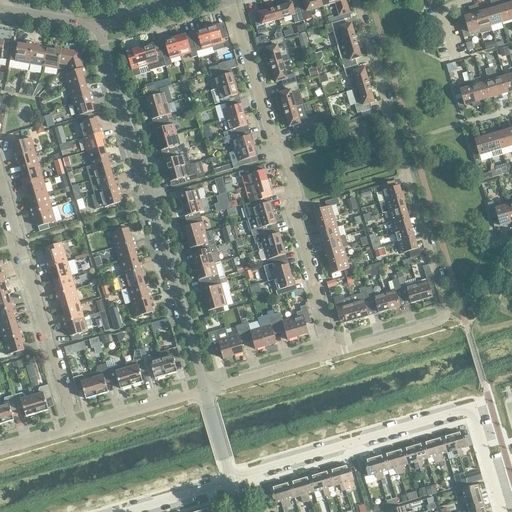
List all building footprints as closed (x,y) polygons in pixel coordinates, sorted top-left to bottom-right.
[(323,7),(321,0),(303,0),(304,6),(299,8),(303,21),(312,19),(309,11),(323,7)] [(345,0),(321,0),(323,7),(337,3),(341,15),(349,13),(345,0)] [(494,0),(490,1),(492,9),(486,11),(491,26),(502,23),(497,8),(496,5),(494,0)] [(303,21),(299,8),(294,9),(292,4),(275,9),(278,20),(292,16),(294,24),(303,21)] [(511,20),(511,18),(508,4),(497,8),(502,23),(511,20)] [(278,20),(275,9),(258,14),(260,19),(254,21),(258,34),(267,32),(264,24),(278,20)] [(475,14),(480,34),(481,35),(492,31),(491,26),(486,11),(475,14)] [(464,39),(480,34),(475,14),(464,17),(465,23),(460,24),(464,39)] [(333,32),(335,32),(339,46),(356,41),(351,24),(345,25),(344,20),(330,24),(333,32)] [(327,34),(333,32),(330,24),(324,26),(327,34)] [(218,26),(207,29),(212,47),(223,44),(222,40),(228,38),(226,33),(220,35),(218,26)] [(202,50),(212,47),(207,29),(196,32),(199,41),(194,43),(195,48),(201,46),(202,50)] [(175,38),(180,56),(191,53),(193,59),(198,58),(195,48),(194,43),(191,33),(175,38)] [(301,34),(306,54),(311,53),(305,33),(301,34)] [(265,36),(259,37),(261,44),(267,43),(265,36)] [(166,66),(166,67),(172,65),(170,60),(180,56),(175,38),(164,41),(164,42),(159,44),(166,66)] [(266,49),(271,66),(282,63),(290,60),(283,38),(270,42),(272,47),(266,49)] [(339,46),(343,60),(341,60),(344,69),(357,65),(355,59),(361,58),(356,41),(339,46)] [(10,61),(29,64),(33,44),(27,43),(26,46),(13,43),(10,61)] [(39,45),(33,44),(29,64),(43,67),(47,49),(39,48),(39,45)] [(153,45),(143,48),(148,66),(149,71),(166,66),(159,44),(153,45)] [(55,50),(47,49),(43,67),(58,69),(59,62),(68,64),(76,55),(72,51),(62,50),(62,49),(55,47),(55,50)] [(126,53),(130,67),(133,77),(150,72),(149,71),(148,66),(143,48),(132,51),(126,53)] [(507,48),(499,50),(501,58),(509,56),(507,48)] [(76,55),(68,64),(70,72),(64,74),(68,89),(85,84),(83,76),(86,75),(84,69),(83,69),(80,59),(76,55)] [(283,87),(297,83),(294,74),(286,76),(282,63),(271,66),(276,83),(282,81),(283,87)] [(357,65),(344,69),(346,77),(348,77),(352,91),(369,86),(364,69),(359,70),(357,65)] [(491,75),(498,99),(502,98),(501,95),(508,93),(504,77),(497,79),(493,67),(489,68),(491,75)] [(316,68),(310,69),(312,77),(318,75),(316,68)] [(498,99),(491,75),(489,68),(485,70),(488,82),(482,84),(486,99),(493,97),(494,100),(498,99)] [(212,81),(214,80),(216,90),(235,84),(231,74),(230,74),(228,69),(210,75),(212,81)] [(467,75),(469,81),(476,105),(480,104),(479,101),(486,99),(482,84),(480,78),(474,80),(472,74),(467,75)] [(182,80),(173,84),(176,91),(185,87),(182,80)] [(464,105),(464,106),(471,104),(472,107),(476,105),(469,81),(465,82),(465,84),(458,86),(462,99),(456,100),(458,107),(464,105)] [(303,105),(299,91),(297,83),(283,87),(285,92),(279,94),(284,111),(302,106),(303,105)] [(88,91),(85,84),(68,89),(72,102),(92,97),(90,90),(88,91)] [(223,99),(225,104),(237,100),(236,95),(238,95),(235,84),(216,90),(219,100),(223,99)] [(369,86),(352,91),(356,105),(354,105),(357,114),(370,110),(369,104),(374,103),(369,86)] [(146,99),(149,109),(167,104),(164,93),(160,94),(159,90),(146,93),(148,98),(146,99)] [(92,97),(72,102),(76,117),(94,112),(91,104),(94,103),(92,97)] [(172,113),(186,111),(184,98),(170,100),(172,113)] [(194,112),(190,98),(185,100),(189,113),(194,112)] [(222,110),(226,121),(244,115),(241,105),(239,105),(237,100),(225,104),(226,109),(222,110)] [(149,109),(151,114),(152,120),(154,119),(155,124),(168,121),(167,116),(171,115),(167,104),(149,109)] [(295,126),(296,132),(310,128),(307,119),(306,119),(302,106),(284,111),(289,128),(295,126)] [(323,128),(333,125),(329,113),(319,116),(323,128)] [(233,130),(234,135),(247,131),(245,127),(247,126),(244,115),(226,121),(229,131),(233,130)] [(78,124),(83,139),(103,133),(101,126),(98,127),(96,119),(78,124)] [(155,130),(158,140),(177,135),(173,124),(170,126),(168,121),(155,124),(157,129),(155,130)] [(44,132),(43,128),(42,125),(34,127),(36,135),(44,132)] [(54,129),(56,137),(63,135),(61,127),(54,129)] [(235,140),(232,141),(230,142),(233,152),(235,152),(253,146),(250,136),(248,136),(247,131),(234,135),(235,140)] [(496,134),(503,155),(511,152),(511,146),(507,131),(496,134)] [(105,139),(103,133),(83,139),(87,152),(104,147),(102,140),(105,139)] [(486,137),(490,153),(492,158),(503,155),(496,134),(486,137)] [(183,149),(185,149),(184,143),(179,145),(177,135),(158,140),(161,151),(163,151),(165,155),(177,152),(184,150),(183,149)] [(471,149),(475,161),(480,160),(479,156),(490,153),(486,137),(474,140),(476,147),(471,149)] [(15,159),(35,153),(31,139),(13,144),(16,152),(13,152),(15,159)] [(59,145),(61,153),(70,151),(67,143),(59,145)] [(256,157),(253,146),(235,152),(238,162),(232,164),(233,169),(256,162),(254,158),(256,157)] [(104,147),(87,152),(91,166),(111,160),(109,154),(106,155),(104,147)] [(187,154),(187,153),(189,153),(187,148),(185,149),(183,149),(184,150),(177,152),(165,155),(166,160),(164,161),(167,172),(190,165),(187,154)] [(208,159),(206,149),(200,151),(202,161),(208,159)] [(209,155),(214,158),(218,153),(213,150),(209,155)] [(19,164),(22,172),(39,167),(35,153),(15,159),(16,165),(19,164)] [(54,162),(60,161),(58,154),(51,156),(53,163),(54,162)] [(111,160),(91,166),(86,168),(90,181),(95,180),(112,175),(110,167),(113,166),(111,160)] [(60,176),(64,174),(60,161),(54,162),(58,176),(60,176)] [(167,172),(169,176),(171,182),(172,182),(174,187),(198,179),(197,175),(196,175),(193,164),(190,165),(167,172)] [(261,166),(238,173),(240,178),(241,177),(244,188),(249,187),(249,186),(267,181),(264,170),(262,171),(261,166)] [(39,167),(22,172),(24,179),(21,180),(23,186),(43,180),(39,167)] [(94,195),(99,194),(119,188),(117,182),(114,183),(112,175),(95,180),(90,181),(94,195)] [(227,193),(224,186),(222,178),(214,180),(219,196),(227,193)] [(27,192),(30,199),(47,194),(43,180),(23,186),(25,192),(27,192)] [(256,196),(258,201),(266,198),(270,197),(269,192),(270,192),(267,181),(249,186),(249,187),(252,197),(256,196)] [(385,202),(402,197),(399,186),(395,187),(394,182),(372,188),(374,194),(376,194),(379,203),(381,203),(385,202)] [(179,196),(182,206),(200,201),(197,190),(203,189),(201,184),(179,190),(180,195),(179,196)] [(121,194),(119,188),(99,194),(103,208),(120,203),(118,195),(121,194)] [(29,208),(31,214),(51,208),(47,194),(30,199),(32,207),(29,208)] [(384,214),(388,212),(405,207),(402,197),(385,202),(381,203),(384,214)] [(250,203),(254,219),(273,213),(269,203),(268,203),(266,198),(258,201),(250,203)] [(317,222),(334,217),(331,207),(339,204),(337,199),(325,202),(326,208),(313,211),(317,222)] [(358,210),(354,199),(347,201),(350,213),(358,210)] [(187,216),(188,221),(201,218),(199,213),(203,211),(200,201),(182,206),(185,217),(187,216)] [(493,202),(487,204),(491,217),(496,215),(500,226),(511,223),(506,206),(495,209),(493,202)] [(405,207),(388,212),(384,214),(385,219),(390,218),(391,223),(408,218),(405,207)] [(57,227),(51,208),(31,214),(33,220),(36,219),(39,232),(57,227)] [(273,213),(254,219),(248,221),(253,236),(263,233),(275,229),(274,224),(276,224),(273,213)] [(317,222),(320,232),(337,227),(334,217),(317,222)] [(201,218),(188,221),(184,222),(186,227),(184,228),(187,238),(205,233),(201,218)] [(411,228),(408,218),(391,223),(394,233),(411,228)] [(320,232),(323,243),(340,238),(337,227),(320,232)] [(414,238),(411,228),(394,233),(397,243),(414,238)] [(111,234),(115,248),(135,242),(133,236),(130,237),(128,229),(111,234)] [(282,244),(279,234),(277,234),(275,229),(263,233),(253,236),(255,244),(257,244),(259,251),(282,244)] [(192,249),(193,253),(206,250),(205,245),(209,244),(205,233),(187,238),(190,249),(192,249)] [(392,240),(390,233),(380,236),(382,243),(392,240)] [(234,241),(232,235),(224,237),(225,244),(234,241)] [(341,243),(340,238),(323,243),(326,253),(343,248),(347,247),(345,242),(341,243)] [(378,238),(376,238),(370,240),(373,250),(381,248),(378,238)] [(414,238),(397,243),(400,254),(418,249),(414,238)] [(137,248),(135,242),(115,248),(119,262),(136,257),(134,249),(137,248)] [(45,262),(47,268),(67,262),(62,243),(45,248),(46,253),(48,261),(45,262)] [(268,265),(272,264),(285,260),(283,255),(285,255),(282,244),(259,251),(258,253),(260,261),(262,262),(267,260),(268,265)] [(326,253),(329,264),(346,258),(343,248),(326,253)] [(209,249),(206,250),(193,253),(195,258),(193,259),(196,270),(215,264),(219,263),(219,261),(219,259),(217,258),(213,259),(211,254),(210,254),(209,249)] [(383,256),(381,249),(374,251),(377,258),(383,256)] [(138,264),(136,257),(119,262),(123,276),(143,270),(141,263),(138,264)] [(346,258),(329,264),(332,274),(349,269),(346,258)] [(268,282),(273,281),(291,275),(288,265),(286,265),(285,260),(272,264),(268,265),(263,267),(268,282)] [(52,273),(54,281),(71,276),(67,262),(47,268),(49,274),(52,273)] [(215,264),(196,270),(199,280),(201,280),(203,285),(219,280),(218,275),(215,264)] [(145,276),(143,270),(123,276),(127,289),(144,284),(142,277),(145,276)] [(427,281),(416,284),(421,301),(432,298),(428,284),(434,282),(430,270),(424,271),(427,281)] [(406,287),(402,274),(397,276),(398,279),(401,292),(406,290),(411,304),(421,301),(416,284),(406,287)] [(294,286),(291,275),(273,281),(276,291),(277,296),(294,291),(292,287),(294,286)] [(53,290),(55,296),(75,290),(71,276),(54,281),(56,289),(53,290)] [(394,290),(384,293),(389,310),(400,307),(396,293),(401,292),(398,279),(392,281),(394,290)] [(0,281),(0,296),(8,295),(6,287),(8,286),(7,280),(0,281)] [(205,301),(224,295),(221,285),(220,285),(219,280),(203,285),(204,289),(202,290),(205,301)] [(335,281),(326,283),(328,289),(337,287),(335,281)] [(259,282),(253,284),(255,292),(261,290),(259,282)] [(147,292),(144,284),(127,289),(131,303),(151,297),(149,291),(147,292)] [(389,310),(384,293),(374,296),(371,287),(365,289),(369,301),(374,300),(378,313),(389,310)] [(351,298),(352,303),(357,320),(368,317),(364,303),(369,301),(365,289),(359,290),(361,296),(358,297),(357,296),(351,298)] [(60,301),(62,309),(79,304),(75,290),(55,296),(57,302),(60,301)] [(0,296),(0,311),(15,308),(13,301),(10,302),(8,295),(0,296)] [(205,301),(207,306),(209,311),(210,311),(212,316),(224,312),(223,307),(227,306),(224,295),(205,301)] [(346,323),(357,320),(352,303),(351,298),(351,297),(340,300),(339,296),(333,298),(336,307),(335,307),(340,322),(345,320),(346,323)] [(153,303),(151,297),(131,303),(135,317),(153,312),(150,304),(153,303)] [(61,317),(63,323),(83,317),(79,304),(62,309),(64,316),(61,317)] [(300,307),(301,312),(296,313),(298,317),(292,319),(298,337),(308,334),(304,321),(310,319),(306,306),(300,307)] [(16,314),(15,308),(0,311),(0,326),(16,322),(14,315),(16,314)] [(108,310),(110,318),(117,316),(114,308),(108,310)] [(282,322),(281,318),(280,313),(274,315),(278,329),(283,327),(287,340),(298,337),(292,319),(282,322)] [(270,325),(260,328),(266,347),(276,343),(272,331),(278,329),(274,315),(268,317),(270,325)] [(83,317),(63,323),(65,330),(68,329),(70,337),(88,332),(83,317)] [(0,326),(0,332),(2,341),(23,335),(21,329),(18,330),(16,322),(0,326)] [(242,325),(246,338),(251,337),(255,350),(266,347),(260,328),(250,331),(248,323),(242,325)] [(238,335),(228,338),(233,356),(244,353),(240,340),(246,338),(242,325),(236,327),(238,335)] [(228,338),(226,330),(225,330),(216,333),(215,332),(208,334),(212,348),(219,346),(223,359),(233,356),(228,338)] [(23,335),(2,341),(7,355),(24,350),(22,342),(25,341),(23,335)] [(100,337),(102,344),(109,341),(108,335),(100,337)] [(99,337),(91,340),(93,348),(101,346),(99,337)] [(159,353),(161,358),(166,376),(177,373),(174,361),(180,360),(177,348),(159,353)] [(155,379),(166,376),(161,358),(159,353),(142,358),(145,370),(151,368),(155,379)] [(139,372),(145,370),(142,358),(133,360),(132,367),(126,369),(131,386),(143,383),(139,372)] [(33,363),(26,366),(31,382),(32,382),(37,380),(38,380),(33,363)] [(91,374),(92,379),(97,396),(108,393),(105,382),(111,380),(107,368),(106,364),(97,367),(96,373),(91,374)] [(107,368),(111,380),(112,385),(118,383),(120,389),(131,386),(126,369),(121,370),(116,365),(107,368)] [(97,396),(92,379),(86,380),(82,375),(73,378),(76,390),(82,388),(86,400),(97,396)] [(38,395),(32,396),(37,414),(48,411),(45,399),(51,398),(48,385),(39,388),(38,395)] [(37,414),(32,396),(26,398),(22,393),(13,396),(17,408),(23,406),(26,417),(37,414)] [(3,405),(0,405),(0,415),(3,424),(14,421),(11,410),(17,408),(13,396),(4,398),(3,405)] [(462,431),(452,434),(458,457),(462,456),(460,449),(467,447),(462,431)] [(458,457),(452,434),(442,437),(447,453),(453,452),(455,458),(458,457)] [(442,437),(432,440),(439,463),(443,462),(441,455),(447,453),(442,437)] [(422,443),(427,459),(433,457),(435,464),(439,463),(432,440),(422,443)] [(422,443),(413,446),(419,469),(423,467),(421,461),(427,459),(422,443)] [(419,469),(413,446),(403,448),(408,465),(413,463),(415,470),(419,469)] [(403,448),(393,451),(400,474),(404,473),(402,467),(408,465),(403,448)] [(400,474),(393,451),(383,454),(388,471),(394,469),(396,476),(400,474)] [(383,454),(373,457),(380,480),(384,479),(382,472),(388,471),(383,454)] [(376,481),(380,480),(373,457),(363,460),(368,477),(374,475),(376,481)] [(338,467),(345,491),(349,489),(347,483),(353,481),(348,464),(338,467)] [(338,467),(329,470),(333,487),(339,485),(341,492),(345,491),(338,467)] [(328,488),(333,487),(329,470),(319,473),(326,496),(329,495),(328,488)] [(480,471),(465,476),(467,484),(477,481),(482,479),(480,471)] [(319,473),(309,476),(314,493),(320,491),(322,497),(326,496),(319,473)] [(309,476),(299,479),(306,502),(310,501),(308,494),(314,493),(309,476)] [(306,502),(299,479),(289,482),(294,498),(300,497),(302,503),(306,502)] [(289,482),(280,485),(286,508),(290,507),(288,500),(294,498),(289,482)] [(282,509),(286,508),(280,485),(269,488),(274,504),(281,502),(282,509)] [(457,498),(458,502),(481,495),(478,485),(461,490),(463,496),(457,498)] [(411,500),(418,498),(416,492),(409,494),(411,500)] [(481,495),(458,502),(459,506),(465,504),(467,510),(484,505),(481,495)]
